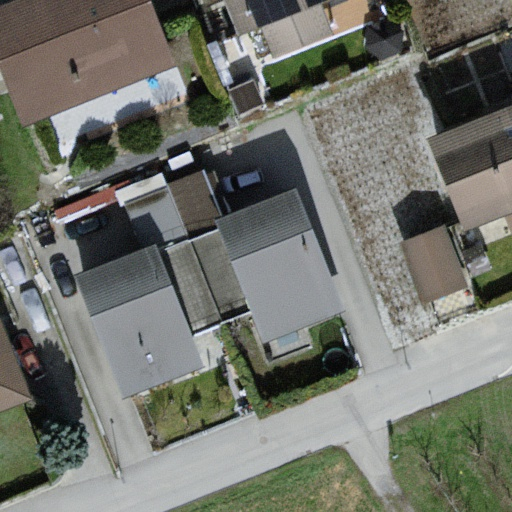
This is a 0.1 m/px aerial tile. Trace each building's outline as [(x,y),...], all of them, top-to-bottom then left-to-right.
[(20,0),(0,7),(0,81),(12,116),(165,63),(143,0),(20,0)] [(221,0),(234,33),(321,0),(221,0)] [(511,106),(426,139),(461,234),(511,215),(511,106)] [(74,273),(119,402),(195,375),(181,335),(240,313),(252,347),(338,316),(295,195),(74,273)] [(454,219),(407,231),(423,297),(471,286),(454,219)] [(0,310),(0,411),(35,398),(3,309),(0,310)]
